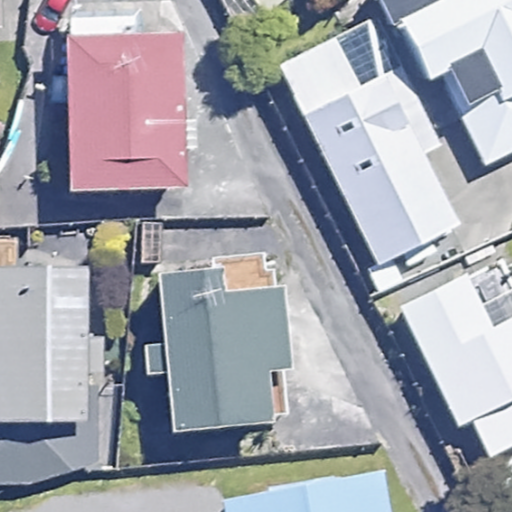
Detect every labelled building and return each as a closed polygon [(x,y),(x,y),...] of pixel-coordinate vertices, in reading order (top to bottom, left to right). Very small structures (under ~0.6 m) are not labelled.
[(511,0),(402,0),(437,75),(497,48),(511,79),(511,0)] [(183,49),(71,45),(66,171),(178,175),(183,49)] [(383,68),(310,103),(379,250),(453,215),(383,68)] [(82,263),(0,264),(0,412),(83,412),(82,263)] [(474,269),(415,295),(482,449),(511,436),(511,308),(495,316),(474,269)] [(270,277),(169,278),(171,427),(272,426),(270,277)] [(381,511),(376,462),(202,482),(205,511),(381,511)]
